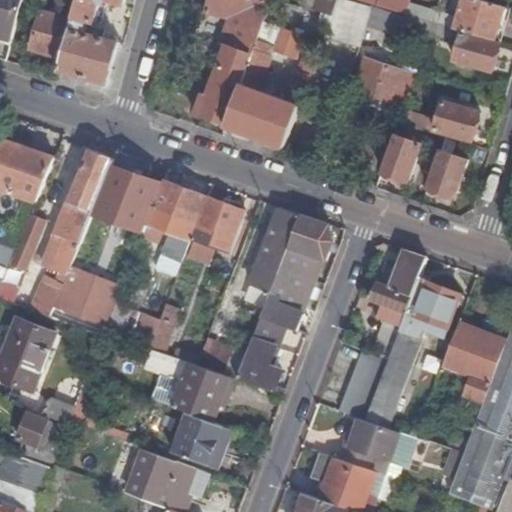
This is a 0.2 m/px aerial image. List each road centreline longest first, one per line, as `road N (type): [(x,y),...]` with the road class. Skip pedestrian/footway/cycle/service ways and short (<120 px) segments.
road 1 (residential): [(367,215),(255,511)]
road 2 (unclassified): [(120,130),(367,215)]
road 3 (residential): [(154,0),(120,130)]
road 4 (unclassified): [(0,88),(120,130)]
road 5 (unclassified): [(367,215),(482,252)]
